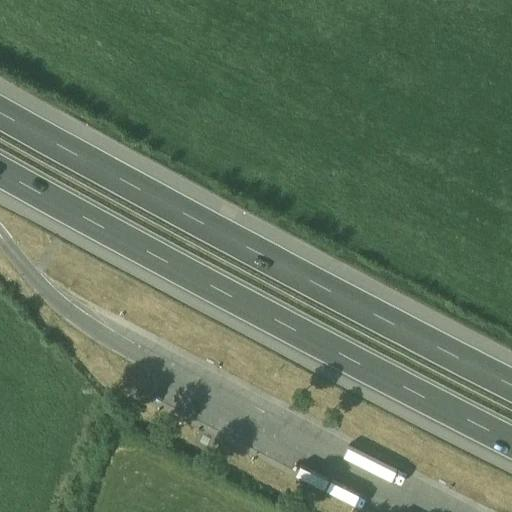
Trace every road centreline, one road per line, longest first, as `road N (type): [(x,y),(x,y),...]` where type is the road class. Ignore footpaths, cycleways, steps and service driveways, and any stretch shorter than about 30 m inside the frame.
road 1 (motorway): [(511,379),(0,108)]
road 2 (motorway): [(0,166),(304,333),(511,435)]
